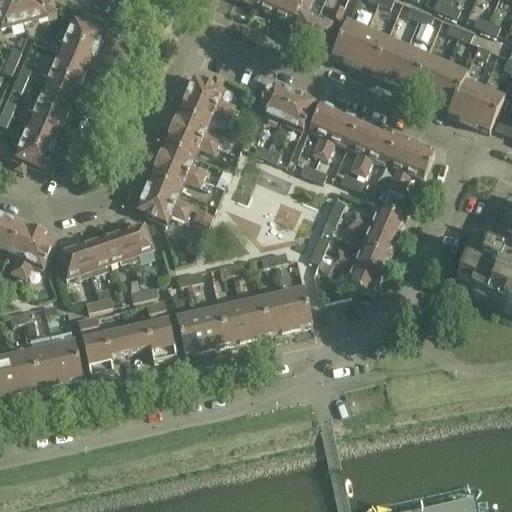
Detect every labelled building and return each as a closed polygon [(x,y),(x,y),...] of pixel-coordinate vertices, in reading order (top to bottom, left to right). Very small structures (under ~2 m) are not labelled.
[(0,0),(0,32),(23,27),(15,0),(0,0)] [(15,0),(23,27),(45,21),(44,17),(54,14),(51,5),(42,7),(39,0),(15,0)] [(235,0),(234,4),(253,12),(258,0),(235,0)] [(258,0),(253,12),(272,20),(280,0),(258,0)] [(280,0),(272,20),(291,28),(292,28),(303,0),(280,0)] [(291,46),(304,51),(316,24),(304,19),(312,1),(310,0),(303,0),(292,28),(291,28),(289,33),(291,46)] [(368,0),(367,5),(378,10),(382,1),(379,0),(368,0)] [(378,10),(389,15),(393,6),(382,1),(378,10)] [(433,14),(444,19),(448,10),(437,5),(433,14)] [(444,19),(456,24),(459,15),(448,10),(444,19)] [(304,51),(324,60),(343,14),(336,11),(328,29),(316,24),(304,51)] [(406,22),(418,27),(422,18),(410,13),(406,22)] [(58,39),(96,56),(104,37),(86,30),(90,21),(81,17),(77,26),(73,24),(67,38),(60,35),(58,39)] [(418,27),(429,32),(433,23),(422,18),(418,27)] [(473,31),(484,36),(488,27),(477,22),(473,31)] [(484,36),(495,41),(499,32),(488,27),(484,36)] [(352,71),(366,37),(346,28),(331,63),(352,71)] [(446,39),(458,44),(461,35),(450,30),(446,39)] [(458,44),(469,49),(473,40),(461,35),(458,44)] [(372,80),(386,46),(366,37),(352,71),(372,80)] [(58,60),(89,73),(96,56),(58,39),(56,44),(64,47),(58,60)] [(391,88),(406,54),(386,46),(372,80),(391,88)] [(474,61),(485,66),(489,57),(478,52),(474,61)] [(6,66),(15,69),(20,58),(11,54),(6,66)] [(411,97),(426,63),(406,54),(391,88),(411,97)] [(43,74),(81,90),(89,73),(58,60),(53,73),(45,70),(43,74)] [(431,105),(446,71),(426,63),(411,97),(431,105)] [(502,76),(511,79),(511,66),(507,64),(502,76)] [(1,77),(11,81),(15,69),(6,66),(1,77)] [(462,87),(463,87),(466,80),(446,71),(431,105),(450,113),(451,114),(462,87)] [(16,83),(25,87),(30,75),(21,72),(16,83)] [(43,95),(74,108),(81,90),(43,74),(41,78),(49,82),(43,95)] [(193,83),(185,101),(230,119),(233,112),(218,106),(222,96),(219,95),(223,85),(213,81),(209,91),(193,83)] [(11,94),(20,98),(25,87),(16,83),(11,94)] [(447,121),(468,129),(482,95),(463,87),(462,87),(451,114),(450,113),(447,121)] [(262,120),(280,127),(293,98),(275,91),(260,101),(262,120)] [(28,109),(66,125),(74,108),(43,95),(38,108),(30,104),(28,109)] [(468,129),(488,138),(503,104),(482,95),(468,129)] [(280,127),(302,136),(314,107),(293,98),(280,127)] [(185,101),(178,117),(208,130),(212,120),(227,127),(230,119),(185,101)] [(1,118),(10,121),(15,110),(6,106),(1,118)] [(28,130),(59,143),(66,125),(28,109),(26,113),(34,116),(28,130)] [(320,164),(339,118),(320,110),(308,137),(320,142),(312,161),(320,164)] [(178,117),(171,134),(216,153),(219,145),(204,139),(208,130),(178,117)] [(0,119),(0,130),(5,133),(10,121),(1,118),(0,119)] [(346,153),(358,126),(339,118),(320,164),(327,167),(335,148),(346,153)] [(357,180),(377,134),(358,126),(346,153),(358,158),(350,177),(357,180)] [(494,135),(505,140),(509,131),(498,126),(494,135)] [(13,144),(51,160),(59,143),(28,130),(23,143),(15,139),(13,144)] [(171,134),(164,150),(194,163),(198,154),(213,160),(216,153),(171,134)] [(384,169),(396,142),(377,134),(357,180),(365,183),(372,164),(384,169)] [(388,193),(395,196),(415,150),(396,142),(384,169),(396,174),(388,193)] [(13,176),(22,180),(26,171),(44,178),(51,160),(13,144),(11,148),(19,151),(13,165),(17,167),(13,176)] [(164,150),(157,167),(202,186),(205,179),(190,172),(194,163),(164,150)] [(395,196),(402,199),(410,181),(422,186),(434,159),(415,150),(395,196)] [(253,159),(264,164),(268,155),(257,151),(253,159)] [(264,164),(276,169),(280,160),(268,155),(264,164)] [(157,167),(150,184),(180,196),(184,187),(198,193),(202,186),(157,167)] [(299,179),(311,184),(314,175),(303,170),(299,179)] [(311,184),(322,189),(326,180),(314,175),(311,184)] [(340,189),(351,194),(355,185),(344,180),(340,189)] [(150,184),(143,200),(187,219),(191,212),(176,205),(180,196),(150,184)] [(351,194),(363,199),(367,189),(355,185),(351,194)] [(378,205),(389,210),(393,200),(381,196),(378,205)] [(136,217),(165,230),(169,220),(184,226),(187,219),(143,200),(136,217)] [(389,210),(400,214),(404,205),(393,200),(389,210)] [(474,248),(457,287),(472,294),(470,298),(488,306),(491,300),(505,306),(502,314),(511,317),(511,202),(507,201),(493,234),(505,239),(497,258),(474,248)] [(331,217),(340,221),(344,210),(335,206),(331,217)] [(351,225),(397,245),(405,226),(378,214),(373,226),(354,218),(351,225)] [(326,228),(335,232),(340,221),(331,217),(326,228)] [(0,256),(8,260),(21,230),(4,223),(0,233),(0,256)] [(362,253),(389,264),(397,245),(351,225),(348,232),(367,241),(362,253)] [(11,279),(18,282),(37,237),(21,230),(8,260),(17,264),(11,279)] [(144,230),(122,237),(132,267),(136,265),(135,261),(153,255),(144,230)] [(18,282),(26,285),(32,270),(42,274),(54,245),(37,237),(18,282)] [(122,237),(101,245),(109,270),(127,264),(128,268),(132,267),(122,237)] [(314,255),(323,258),(328,247),(319,243),(314,255)] [(101,245),(79,252),(89,281),(93,280),(92,276),(109,270),(101,245)] [(57,260),(66,285),(84,278),(85,283),(89,281),(79,252),(57,260)] [(334,263),(380,283),(389,264),(362,253),(357,264),(337,256),(334,263)] [(310,266),(319,270),(323,258),(314,255),(310,266)] [(273,262),(275,271),(287,268),(285,259),(273,262)] [(261,264),(263,274),(275,271),(273,262),(261,264)] [(345,291),(372,303),(380,283),(334,263),(331,271),(350,279),(345,291)] [(231,271),(233,281),(245,278),(243,269),(231,271)] [(219,274),(221,283),(233,281),(231,271),(219,274)] [(189,281),(191,290),(203,288),(201,278),(189,281)] [(177,284),(179,293),(191,290),(189,281),(177,284)] [(142,296),(144,306),(156,303),(154,294),(142,296)] [(130,299),(132,309),(144,306),(142,296),(130,299)] [(282,301),(290,337),(312,332),(304,296),(282,301)] [(261,305),(269,342),(290,337),(282,301),(261,305)] [(98,306),(100,316),(112,313),(110,304),(98,306)] [(240,310),(248,346),(269,342),(261,305),(240,310)] [(86,309),(88,319),(100,316),(98,306),(86,309)] [(146,311),(148,322),(166,318),(163,307),(146,311)] [(218,315),(227,351),(248,346),(240,310),(218,315)] [(43,314),(45,323),(57,321),(55,311),(43,314)] [(197,320),(206,356),(227,351),(218,315),(197,320)] [(22,319),(24,328),(36,326),(34,316),(22,319)] [(10,322),(12,331),(24,328),(22,319),(10,322)] [(175,325),(184,361),(206,356),(197,320),(175,325)] [(77,327),(80,337),(97,333),(95,323),(77,327)] [(168,327),(125,336),(130,359),(150,354),(153,368),(176,363),(168,327)] [(82,346),(90,382),(113,377),(110,363),(130,359),(125,336),(82,346)] [(52,353),(60,389),(82,384),(74,348),(52,353)] [(31,358),(39,394),(60,389),(52,353),(31,358)] [(10,363),(18,399),(39,394),(31,358),(10,363)] [(0,365),(0,403),(18,399),(10,363),(0,365)] [(487,511),(485,502),(441,511),(487,511)]
